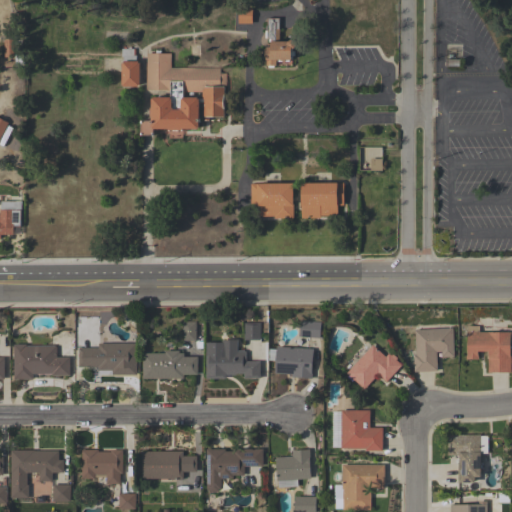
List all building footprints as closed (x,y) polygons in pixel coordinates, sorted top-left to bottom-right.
[(238,23),(238,8),(251,8),(252,23),(238,23)] [(278,18),(278,29),(279,29),(279,41),(288,41),(289,40),(291,39),(294,39),(295,40),(297,42),(296,45),(295,47),(292,49),(292,50),(294,50),(294,56),(291,56),(291,60),(289,60),(289,61),(285,61),(282,61),(282,62),(278,61),(278,60),(276,60),(276,65),(274,65),(274,67),(268,67),(268,65),(266,65),(266,59),(266,56),(265,56),(265,50),(266,50),(266,47),(271,47),(271,41),(268,41),(268,38),(266,38),(265,38),(265,30),(267,30),(267,17),(278,18)] [(4,39),(13,39),(13,40),(19,40),(19,45),(14,45),(14,56),(4,57),(4,39)] [(140,84),(138,84),(138,86),(123,86),(123,84),(122,84),(121,62),(123,62),(123,56),(121,56),(121,48),(128,48),(128,46),(131,46),(131,48),(135,48),(135,55),(136,55),(136,61),(138,61),(138,62),(139,62),(140,84)] [(219,67),(219,73),(226,73),(226,87),(223,87),(223,117),(209,117),(209,120),(204,120),(204,102),(199,102),(199,127),(197,127),(197,129),(182,129),(182,130),(168,130),(168,129),(153,129),(153,135),(140,135),(140,120),(151,120),(151,116),(150,116),(150,107),(151,107),(151,98),(153,98),(153,97),(169,97),(169,90),(166,90),(146,90),(146,53),(155,53),(155,50),(160,50),(160,53),(170,53),(170,67),(219,67)] [(0,118),(8,122),(0,137),(0,118)] [(382,158),(382,170),(370,170),(370,158),(382,158)] [(343,182),(343,205),(337,205),(337,215),(320,215),(320,217),(310,218),(310,217),(308,217),(308,218),(301,218),(301,183),(343,182)] [(293,183),(293,218),(274,218),(274,216),(251,216),(250,183),(293,183)] [(0,201),(21,201),(21,210),(20,210),(20,226),(13,226),(13,234),(0,234),(0,201)] [(298,336),(299,320),(320,322),(319,338),(298,336)] [(196,340),(181,340),(181,321),(196,321),(196,340)] [(258,340),(259,323),(243,322),(242,339),(258,340)] [(487,372),(487,358),(487,355),(487,351),(477,351),(477,355),(478,355),(478,359),(466,359),(466,355),(467,355),(467,331),(467,325),(478,325),(478,331),(510,332),(510,335),(509,355),(510,355),(510,372),(487,372)] [(452,327),(454,356),(441,357),(441,351),(436,351),(437,370),(414,372),(413,354),(416,354),(414,330),(452,327)] [(206,341),(220,341),(220,339),(236,339),(236,349),(244,349),(244,352),(246,352),(246,361),(260,361),(260,378),(244,378),(244,373),(235,373),(235,374),(225,374),(225,378),(206,378),(206,352),(206,341)] [(78,347),(97,347),(97,343),(136,343),(136,374),(98,374),(98,367),(78,367),(78,347)] [(12,344),(25,344),(25,346),(55,346),(55,357),(68,356),(68,375),(50,375),(50,373),(31,373),(32,379),(12,379),(12,344)] [(372,344),(385,356),(388,353),(401,364),(385,381),(377,374),(364,389),(346,373),(372,344)] [(313,348),(311,373),(312,373),(311,378),(291,376),(292,374),(274,373),(276,346),(313,348)] [(143,378),(142,353),(165,353),(164,350),(179,350),(179,353),(183,353),(184,356),(197,356),(197,374),(183,374),(183,378),(143,378)] [(340,410),(369,410),(369,427),(382,427),(382,450),(365,450),(365,448),(341,448),(340,410)] [(459,482),(459,480),(457,480),(457,462),(459,462),(459,455),(447,455),(447,435),(480,434),(480,435),(487,435),(487,453),(480,453),(480,477),(474,477),(474,482),(459,482)] [(262,448),(262,466),(244,466),(244,475),(233,475),(233,478),(221,478),(221,489),(219,489),(219,492),(208,492),(208,489),(206,489),(206,449),(225,449),(225,451),(232,451),(232,448),(262,448)] [(122,473),(120,473),(119,483),(106,483),(106,477),(95,477),(95,478),(81,478),(82,449),(98,449),(98,451),(110,451),(110,449),(122,449),(122,473)] [(291,456),(291,450),(309,449),(309,457),(308,457),(310,478),(296,479),(297,486),(277,487),(275,457),(291,456)] [(10,450),(34,450),(58,450),(58,459),(63,459),(63,472),(52,472),(52,481),(39,481),(39,472),(27,472),(27,484),(28,484),(28,498),(10,498),(10,450)] [(196,471),(183,472),(183,478),(181,478),(181,479),(170,480),(170,478),(141,479),(141,451),(183,451),(183,455),(196,455),(196,471)] [(384,464),(384,488),(371,488),(371,510),(342,509),(342,488),(342,464),(384,464)] [(70,501),(52,501),(52,484),(70,484),(70,501)] [(0,486),(7,486),(7,503),(6,503),(8,507),(3,510),(0,505),(2,503),(0,503),(0,486)] [(135,493),(135,509),(119,509),(118,493),(135,493)] [(316,496),(315,511),(294,511),(294,496),(316,496)] [(449,504),(448,511),(485,511),(486,503),(449,504)]
